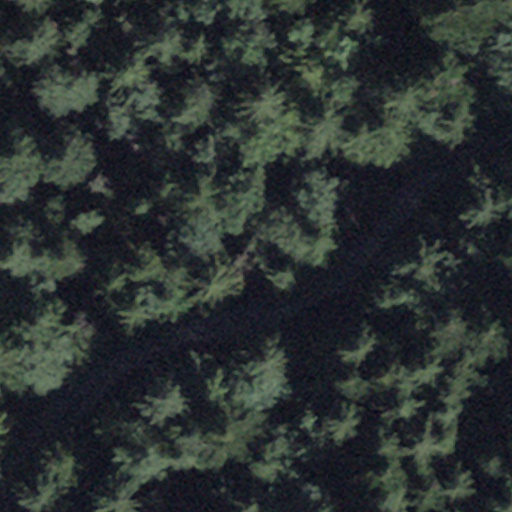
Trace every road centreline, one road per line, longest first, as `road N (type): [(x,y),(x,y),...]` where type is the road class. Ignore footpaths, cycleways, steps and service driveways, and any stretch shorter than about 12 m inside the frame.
road 1 (track): [(444,149),(407,215),(363,259),(304,296),(66,386),(5,511)]
road 2 (track): [(0,90),(124,134),(233,158),(327,161),(444,149)]
